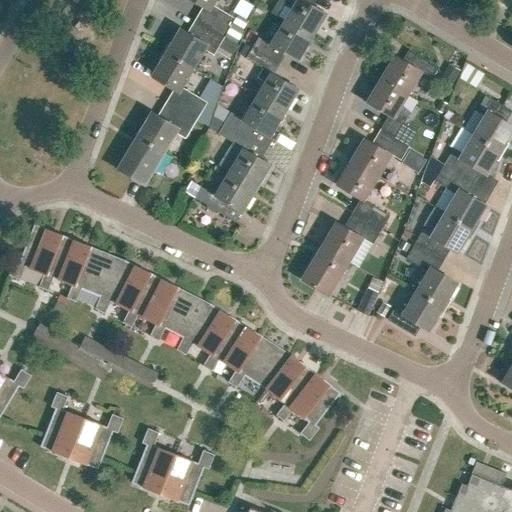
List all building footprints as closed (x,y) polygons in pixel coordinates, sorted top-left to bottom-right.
[(213,5),(216,0),(192,0),(205,8),(197,21),(225,37),(236,19),(213,5)] [(246,17),(252,6),(242,0),(239,0),(234,9),(246,17)] [(292,8),(285,21),(313,38),(327,14),(312,5),(314,0),(280,0),(280,1),(292,8)] [(239,46),(225,37),(197,21),(189,35),(181,30),(168,53),(195,70),(206,51),(214,56),(219,48),(231,55),(234,51),(235,52),(239,46)] [(254,48),(253,49),(278,64),(284,53),(298,62),(313,38),(285,21),(271,45),(260,38),(258,40),(249,35),(245,42),(254,48)] [(272,74),(278,64),(253,49),(247,60),(271,75),(258,98),(285,114),(299,90),(272,74)] [(433,79),(439,68),(409,50),(402,61),(396,56),(381,80),(408,97),(423,73),(433,79)] [(184,88),(195,70),(168,53),(154,77),(176,91),(169,103),(198,120),(208,103),(184,88)] [(455,81),(461,71),(450,64),(444,75),(455,81)] [(395,119),(408,97),(381,80),(367,103),(389,116),(380,130),(409,148),(418,133),(395,119)] [(486,117),(474,136),(502,152),(511,135),(511,126),(505,122),(511,112),(485,96),(476,111),(486,117)] [(271,137),(285,114),(258,98),(244,121),(231,113),(225,124),(251,139),(257,129),(271,137)] [(442,114),(447,104),(441,101),(435,110),(442,114)] [(166,153),(177,134),(186,140),(198,120),(169,103),(160,118),(153,113),(139,137),(166,153)] [(245,149),(251,139),(225,124),(218,135),(244,150),(230,173),(257,190),(272,165),(245,149)] [(401,161),(409,148),(380,130),(373,143),(365,138),(351,162),(378,179),(392,156),(401,161)] [(488,176),(502,152),(474,136),(463,155),(454,150),(445,166),(473,183),(480,172),(488,176)] [(146,185),(159,164),(166,153),(139,137),(119,169),(146,185)] [(413,169),(424,169),(423,157),(412,157),(413,169)] [(364,202),(378,179),(351,162),(336,185),(361,200),(353,214),(382,232),(390,218),(364,202)] [(466,195),(473,183),(445,166),(435,183),(456,196),(445,214),(473,231),(487,207),(466,195)] [(244,213),(257,190),(230,173),(216,197),(202,189),(196,199),(222,214),(228,204),(244,213)] [(430,204),(436,194),(426,188),(420,198),(430,204)] [(374,244),(382,232),(353,214),(345,227),(337,223),(322,246),(350,263),(365,239),(374,244)] [(459,255),(473,231),(445,214),(434,233),(426,229),(416,244),(445,261),(451,250),(459,255)] [(416,241),(424,228),(412,221),(404,234),(416,241)] [(35,225),(20,264),(15,262),(9,276),(21,281),(26,268),(44,275),(48,277),(64,237),(35,225)] [(92,248),(64,237),(48,277),(44,275),(39,288),(49,292),(54,279),(73,287),(76,288),(92,248)] [(438,273),(445,261),(416,244),(407,260),(428,273),(416,292),(445,309),(459,285),(438,273)] [(329,297),(350,263),(322,246),(302,280),(329,297)] [(125,261),(92,248),(76,288),(73,287),(67,299),(77,303),(82,290),(101,298),(108,301),(125,261)] [(132,313),(152,275),(125,261),(108,301),(101,298),(95,310),(105,315),(112,303),(129,312),(132,313)] [(159,327),(180,289),(152,275),(132,313),(129,312),(123,324),(132,329),(138,316),(156,325),(159,327)] [(187,341),(210,305),(180,289),(159,327),(156,325),(150,338),(159,343),(165,330),(183,339),(187,341)] [(380,295),(367,290),(357,312),(369,317),(380,295)] [(431,333),(445,309),(416,292),(405,311),(397,306),(388,322),(416,338),(422,327),(431,333)] [(62,313),(65,305),(57,302),(54,309),(62,313)] [(384,318),(391,307),(383,302),(376,313),(384,318)] [(212,358),(236,321),(210,305),(187,341),(183,339),(177,351),(186,357),(194,345),(210,356),(212,358)] [(239,374),(263,337),(236,321),(212,358),(210,356),(203,367),(212,373),(219,361),(236,372),(239,374)] [(265,392),(292,356),(263,337),(239,374),(236,372),(228,384),(237,389),(245,378),(265,392)] [(290,410),(316,375),(292,356),(265,392),(285,406),(276,417),(284,423),(293,412),(290,410)] [(511,388),(511,367),(502,383),(511,388)] [(0,418),(19,388),(23,390),(32,377),(21,370),(14,383),(0,373),(0,418)] [(341,394),(316,375),(290,410),(293,412),(309,424),(300,435),(310,443),(320,429),(316,426),(341,394)] [(69,459),(85,420),(63,411),(68,398),(57,393),(51,408),(55,410),(40,448),(69,459)] [(107,429),(85,420),(69,459),(98,471),(113,433),(118,435),(123,420),(112,416),(107,429)] [(176,456),(154,447),(159,434),(148,430),(142,444),(146,446),(131,484),(160,496),(176,456)] [(209,471),(214,456),(203,452),(198,465),(176,456),(160,496),(189,507),(204,469),(209,471)] [(477,463),(472,475),(502,487),(507,475),(477,463)] [(494,504),(497,498),(500,499),(505,488),(502,487),(472,475),(468,487),(462,484),(456,500),(484,511),(495,511),(498,505),(494,504)] [(503,511),(504,510),(508,500),(511,502),(511,500),(511,495),(510,495),(511,490),(505,488),(500,499),(497,498),(494,504),(498,505),(495,511),(262,511),(250,507),(248,511),(503,511)] [(484,511),(456,500),(451,511),(446,509),(444,511),(484,511)]
